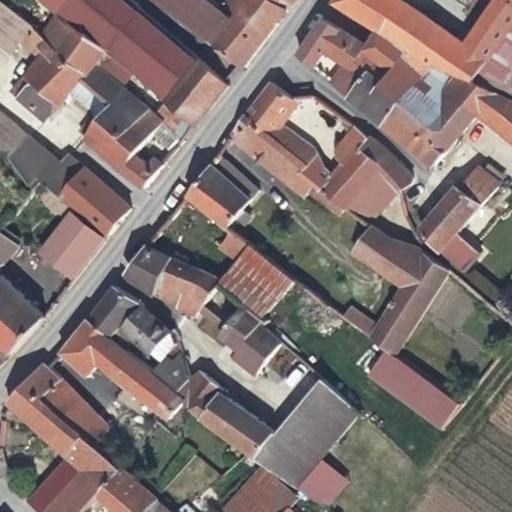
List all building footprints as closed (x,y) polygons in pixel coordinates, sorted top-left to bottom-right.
[(0,0),(0,39),(15,51),(22,39),(32,22),(25,14),(4,0),(0,0)] [(44,0),(60,12),(66,6),(71,0),(44,0)] [(71,0),(80,8),(74,14),(66,6),(60,12),(61,13),(106,49),(133,72),(164,98),(199,55),(130,0),(71,0)] [(71,0),(66,6),(74,14),(80,8),(71,0)] [(165,0),(196,25),(209,0),(165,0)] [(242,66),(275,21),(249,0),(223,0),(220,4),(214,0),(209,0),(196,25),(242,66)] [(249,0),(275,21),(286,6),(278,0),(249,0)] [(333,0),(332,2),(378,28),(399,0),(333,0)] [(437,63),(472,77),(485,58),(463,44),(400,0),(399,0),(378,28),(437,63)] [(511,0),(494,0),(463,44),(485,58),(472,77),(511,96),(511,0)] [(61,13),(45,36),(89,71),(96,63),(106,49),(61,13)] [(314,66),(326,48),(341,26),(323,16),(306,38),(299,54),(314,66)] [(22,39),(36,50),(45,36),(32,22),(22,39)] [(326,48),(347,63),(351,66),(363,49),(367,43),(341,26),(326,48)] [(367,43),(363,49),(378,61),(369,72),(407,99),(437,63),(378,28),(367,43)] [(72,91),(89,71),(45,36),(36,50),(42,55),(27,73),(61,104),(72,91)] [(124,85),(133,72),(106,49),(96,63),(124,85)] [(350,95),(369,72),(378,61),(363,49),(351,66),(347,63),(332,81),(350,95)] [(229,82),(199,55),(164,98),(195,125),(229,82)] [(129,136),(153,110),(124,85),(96,63),(89,71),(72,91),(94,110),(129,136)] [(472,77),(437,63),(407,99),(456,137),(445,108),(472,77)] [(407,99),(369,72),(350,95),(386,125),(407,99)] [(50,117),(61,104),(27,73),(13,89),(48,119),(50,117)] [(502,130),(511,118),(511,96),(472,77),(445,108),(456,137),(477,112),(502,130)] [(254,103),(281,122),(298,99),(271,80),(254,103)] [(195,125),(164,98),(153,110),(165,122),(183,139),(195,125)] [(434,164),(456,137),(407,99),(386,125),(434,164)] [(316,147),(281,122),(254,103),(234,129),(235,142),(286,181),(316,147)] [(64,106),(61,104),(50,117),(53,118),(64,106)] [(40,175),(43,179),(61,161),(0,108),(0,142),(8,150),(33,183),(40,175)] [(165,122),(153,110),(129,136),(94,110),(85,121),(94,130),(88,137),(146,187),(165,164),(156,155),(149,163),(137,152),(154,133),(165,122)] [(511,118),(502,130),(511,137),(511,118)] [(94,130),(85,121),(79,129),(88,137),(94,130)] [(165,122),(154,133),(174,152),(183,139),(165,122)] [(355,124),(346,136),(359,149),(370,136),(355,124)] [(372,134),(370,136),(359,149),(400,190),(412,180),(412,175),(412,173),(399,158),(372,134)] [(337,158),(343,162),(368,182),(367,183),(385,199),(400,190),(359,149),(346,136),(334,152),(337,158)] [(325,165),(316,147),(286,181),(305,196),(310,190),(317,182),(328,168),(325,165)] [(86,166),(70,152),(61,161),(43,179),(60,194),(62,195),(86,166)] [(220,156),(189,193),(228,226),(236,216),(243,207),(260,188),(220,156)] [(343,162),(334,173),(379,208),(385,199),(367,183),(368,182),(343,162)] [(480,163),(461,183),(484,202),(502,180),(480,163)] [(132,206),(86,166),(62,195),(110,234),(132,206)] [(334,173),(328,168),(317,182),(345,202),(370,221),(379,208),(334,173)] [(51,204),(60,194),(43,179),(33,190),(51,204)] [(461,183),(458,181),(420,225),(439,249),(459,229),(484,202),(461,183)] [(339,211),(345,202),(317,182),(310,190),(339,211)] [(250,213),(243,207),(236,216),(243,222),(250,213)] [(107,237),(74,210),(43,250),(77,277),(107,237)] [(354,249),(405,284),(428,248),(389,235),(373,223),(354,249)] [(0,226),(0,256),(4,260),(21,243),(0,226)] [(221,246),(240,258),(251,243),(232,229),(221,246)] [(481,249),(459,229),(439,249),(464,269),(481,249)] [(155,291),(176,258),(147,243),(128,270),(134,278),(155,291)] [(240,258),(224,279),(221,283),(246,302),(264,315),(297,278),(251,243),(240,258)] [(405,284),(384,317),(410,333),(451,267),(428,248),(405,284)] [(221,283),(224,279),(176,258),(155,291),(187,310),(200,312),(221,283)] [(0,270),(0,365),(47,315),(0,270)] [(117,284),(91,315),(113,335),(125,323),(142,304),(145,302),(117,284)] [(270,319),(264,315),(246,302),(222,333),(240,347),(235,353),(258,372),(285,338),(267,323),(270,319)] [(344,312),(374,334),(380,323),(351,303),(344,312)] [(173,329),(142,304),(125,323),(156,351),(173,329)] [(207,308),(196,326),(212,336),(223,319),(207,308)] [(91,315),(63,349),(90,374),(101,361),(119,340),(113,335),(91,315)] [(410,333),(384,317),(380,323),(374,334),(389,346),(398,352),(410,333)] [(179,344),(173,329),(156,351),(165,359),(179,344)] [(155,371),(119,340),(101,361),(173,416),(187,399),(181,394),(155,371)] [(193,378),(179,344),(165,359),(155,371),(181,394),(193,378)] [(464,401),(398,352),(389,346),(371,370),(442,427),(464,401)] [(45,360),(28,379),(56,403),(72,385),(45,360)] [(203,368),(193,378),(181,394),(187,399),(204,417),(227,391),(229,388),(203,368)] [(325,375),(279,430),(258,456),(299,484),(324,455),(362,411),(325,375)] [(10,400),(72,455),(96,476),(115,455),(98,440),(83,427),(56,403),(28,379),(10,400)] [(97,410),(72,385),(56,403),(83,427),(97,410)] [(279,430),(227,391),(204,417),(258,456),(279,430)] [(97,410),(83,427),(98,440),(110,426),(97,410)] [(107,486),(96,476),(72,455),(33,500),(46,511),(83,511),(101,493),(107,486)] [(115,455),(96,476),(107,486),(126,465),(115,455)] [(350,477),(324,455),(299,484),(327,504),(350,477)] [(101,493),(118,508),(122,511),(141,511),(158,494),(126,465),(107,486),(101,493)] [(226,507),(228,509),(231,511),(285,511),(291,506),(299,496),(264,465),(226,507)] [(141,511),(161,511),(169,503),(158,494),(141,511)] [(198,511),(188,501),(176,511),(198,511)] [(176,511),(169,503),(161,511),(176,511)]
